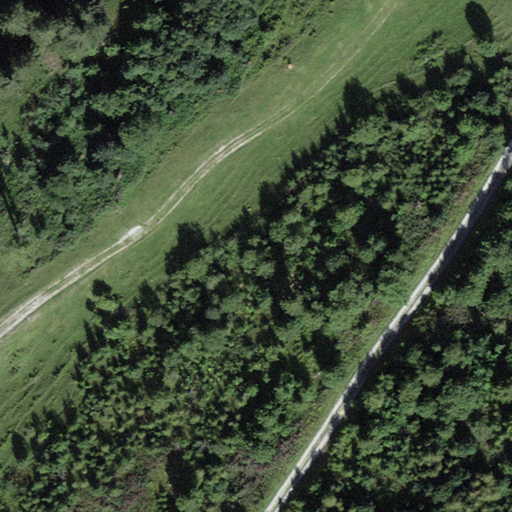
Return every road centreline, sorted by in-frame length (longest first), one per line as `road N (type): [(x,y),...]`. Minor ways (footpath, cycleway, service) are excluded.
road 1 (track): [(390,0),(307,89),(213,157),(135,236),(0,333)]
road 2 (track): [(259,511),(511,139)]
